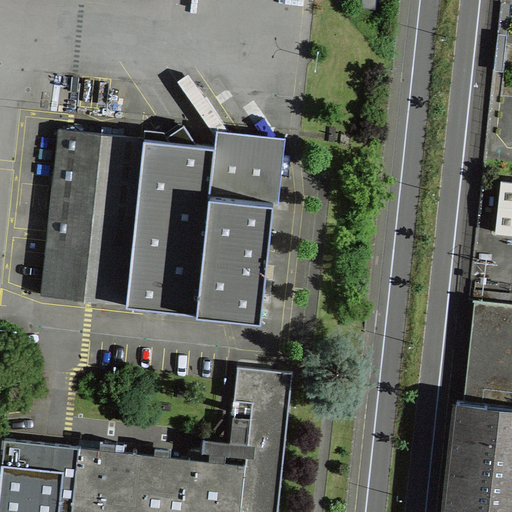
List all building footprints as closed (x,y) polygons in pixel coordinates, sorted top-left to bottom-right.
[(145,134),(60,125),(40,293),(125,303),(145,134)] [(215,143),(195,311),(261,320),(271,202),(278,203),(285,137),(216,127),(215,143)] [(215,143),(145,134),(125,303),(195,311),(215,143)] [(511,181),(497,180),(492,230),(511,231),(511,181)] [(474,279),(473,297),(507,300),(509,282),(474,279)] [(462,399),(456,398),(442,511),(511,511),(511,404),(511,402),(511,394),(508,394),(511,359),(511,300),(507,300),(473,297),(462,399)] [(276,511),(290,369),(235,364),(232,397),(250,399),(244,460),(238,511),(276,511)] [(0,511),(70,511),(77,444),(3,437),(0,474),(0,511)] [(238,511),(244,460),(77,444),(70,511),(238,511)]
